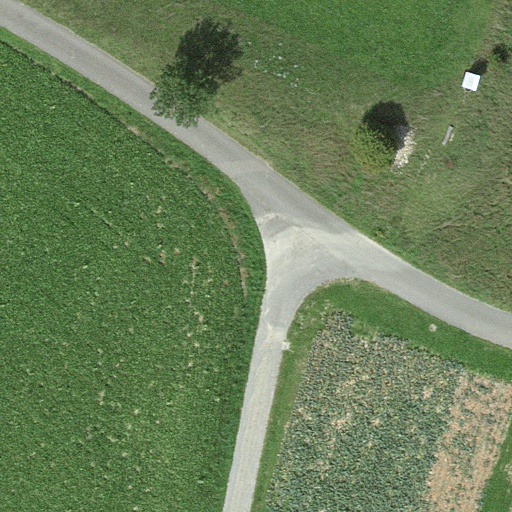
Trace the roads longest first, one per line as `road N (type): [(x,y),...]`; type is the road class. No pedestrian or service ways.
road 1 (residential): [(0,6),(370,257),(454,308),(511,331)]
road 2 (track): [(317,222),(279,310),(239,511)]
